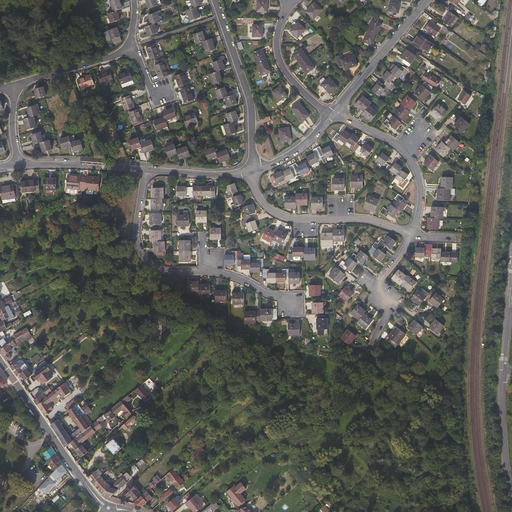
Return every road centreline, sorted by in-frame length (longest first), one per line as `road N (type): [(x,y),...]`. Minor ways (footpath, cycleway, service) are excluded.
road 1 (residential): [(251,169),(268,207),(292,219),(380,222),(412,234)]
road 2 (tertiary): [(108,505),(0,359)]
road 3 (residential): [(215,0),(250,103),(251,169)]
road 4 (residential): [(145,170),(136,229),(146,263),(162,273),(202,273)]
road 5 (residential): [(332,114),(427,0)]
road 6 (residential): [(332,114),(280,62),(277,35),(291,3)]
road 7 (residential): [(18,165),(145,170)]
road 8 (residential): [(412,234),(374,288),(385,309),(372,344)]
road 9 (residential): [(14,86),(129,49)]
